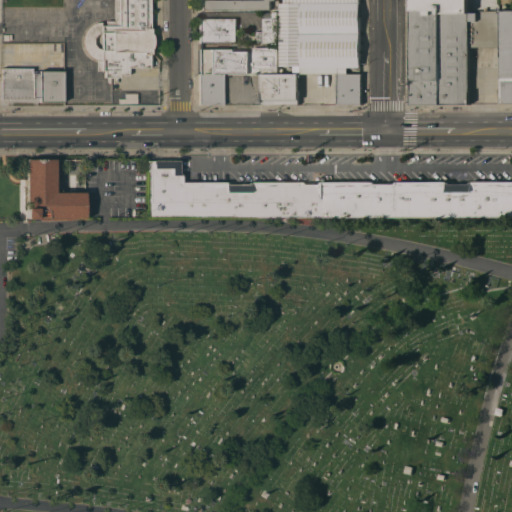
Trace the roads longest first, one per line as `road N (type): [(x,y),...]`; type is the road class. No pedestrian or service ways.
road 1 (primary): [(321,131),(182,131)]
road 2 (residential): [(182,131),(181,0)]
